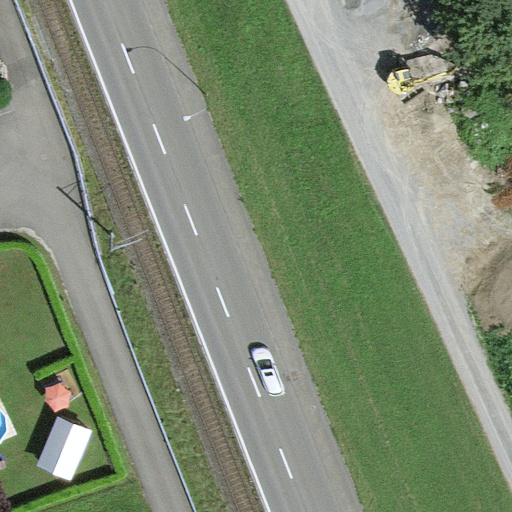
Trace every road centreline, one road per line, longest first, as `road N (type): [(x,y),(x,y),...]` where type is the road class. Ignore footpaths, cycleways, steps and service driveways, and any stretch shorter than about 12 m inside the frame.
road 1 (primary): [(102,0),(301,511)]
road 2 (residential): [(171,511),(44,177)]
road 3 (track): [(44,177),(33,105),(0,16)]
